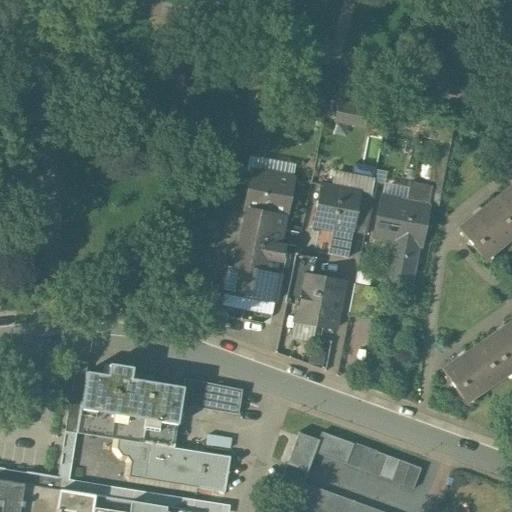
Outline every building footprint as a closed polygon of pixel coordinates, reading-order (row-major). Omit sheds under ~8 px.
[(271,75),(252,72),(244,111),(263,115),(271,75)] [(365,112),(338,106),(335,120),(363,125),(365,112)] [(292,179),(251,172),(244,209),(247,209),(244,223),(245,224),(236,268),(235,269),(272,276),(272,274),(281,227),(283,216),(285,216),(292,179)] [(430,187),(409,183),(405,201),(426,205),(430,187)] [(359,192),(320,185),(313,226),(332,229),(351,233),(359,192)] [(511,186),(458,229),(483,261),(511,239),(511,186)] [(405,201),(379,196),(371,238),(391,242),(417,247),(419,248),(427,205),(426,205),(405,201)] [(351,233),(332,229),(327,255),(347,259),(352,233),(351,233)] [(417,247),(391,242),(383,280),(410,285),(417,247)] [(315,258),(295,254),(285,303),(298,306),(304,275),(312,276),(315,258)] [(272,276),(235,269),(236,268),(229,267),(224,292),(274,301),(279,276),(272,274),(272,276)] [(312,276),(304,275),(298,306),(295,323),(334,330),(343,282),(312,276)] [(383,290),(353,284),(348,307),(378,313),(383,290)] [(511,321),(441,369),(464,404),(511,371),(511,321)] [(227,511),(229,506),(69,480),(76,433),(80,409),(86,373),(87,364),(76,362),(57,478),(0,469),(0,481),(23,485),(59,491),(94,496),(130,502),(165,508),(191,511),(227,511)] [(182,388),(130,380),(132,368),(109,365),(107,376),(86,373),(80,409),(176,425),(180,405),(182,388)] [(241,391),(184,379),(182,388),(180,405),(237,415),(241,391)] [(176,425),(80,409),(76,433),(116,440),(173,448),(176,425)] [(298,432),(286,464),(307,472),(314,453),(318,440),(298,432)] [(353,444),(321,433),(318,440),(314,453),(345,465),(353,444)] [(166,484),(173,448),(116,440),(115,449),(121,457),(126,458),(129,463),(127,478),(166,484)] [(376,451),(353,443),(353,444),(345,465),(367,473),(375,452),(376,451)] [(173,448),(166,484),(223,493),(228,457),(173,448)] [(419,469),(375,452),(367,473),(411,490),(419,469)] [(286,464),(281,477),(303,485),(307,472),(286,464)] [(18,511),(23,485),(0,481),(0,511),(18,511)] [(55,511),(59,491),(23,485),(18,511),(55,511)] [(380,511),(303,485),(295,507),(310,511),(380,511)] [(91,511),(94,496),(59,491),(55,511),(91,511)] [(128,511),(130,502),(94,496),(91,511),(128,511)] [(164,511),(165,508),(130,502),(128,511),(164,511)]
